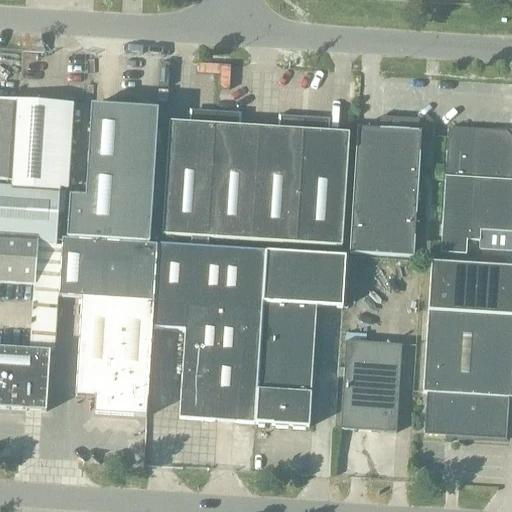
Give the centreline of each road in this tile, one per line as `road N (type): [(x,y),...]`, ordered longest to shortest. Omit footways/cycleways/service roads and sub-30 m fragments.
road 1 (unclassified): [(511,50),(232,30)]
road 2 (unclassified): [(260,511),(0,495)]
road 3 (unclassified): [(232,30),(0,16)]
